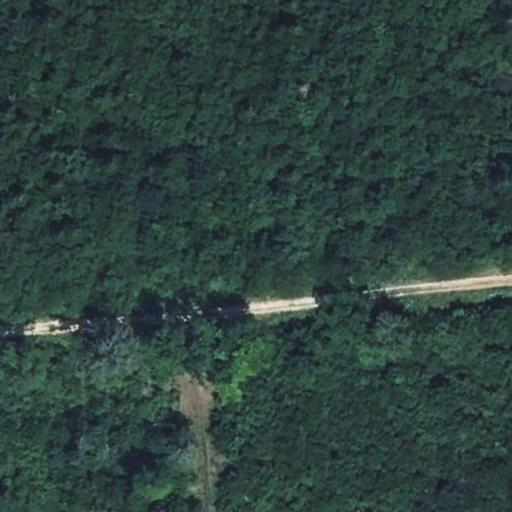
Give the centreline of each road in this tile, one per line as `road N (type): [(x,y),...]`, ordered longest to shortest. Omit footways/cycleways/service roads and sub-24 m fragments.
road 1 (track): [(200,317),(511,284)]
road 2 (track): [(0,335),(200,317)]
road 3 (track): [(217,511),(200,317)]
